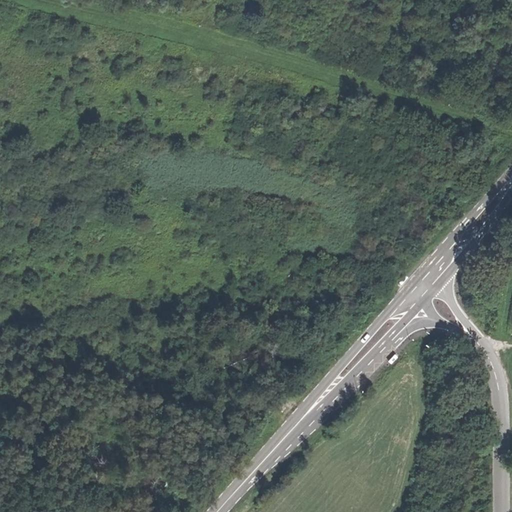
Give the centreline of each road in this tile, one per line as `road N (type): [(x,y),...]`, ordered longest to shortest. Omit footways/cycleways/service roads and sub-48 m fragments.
road 1 (secondary): [(425,287),(221,511)]
road 2 (unclassified): [(425,287),(475,333),(491,367),(499,395),(500,511)]
road 3 (secondary): [(511,186),(425,287)]
